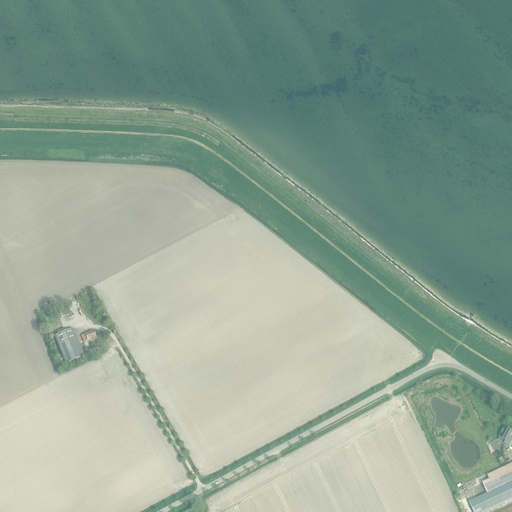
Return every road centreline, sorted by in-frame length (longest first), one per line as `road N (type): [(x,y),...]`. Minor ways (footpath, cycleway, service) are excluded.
road 1 (unclassified): [(511,396),(457,366),(426,368),(202,488)]
road 2 (unclassified): [(202,488),(114,337)]
